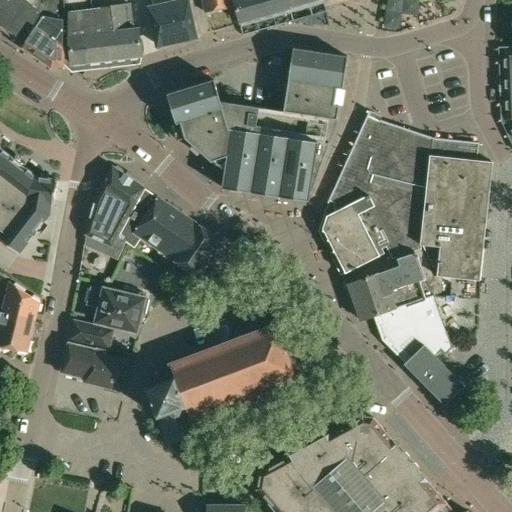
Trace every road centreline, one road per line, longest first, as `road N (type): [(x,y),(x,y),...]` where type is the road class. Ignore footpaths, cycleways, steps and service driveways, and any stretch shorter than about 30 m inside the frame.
road 1 (residential): [(112,123),(159,76),(277,37),(385,46),(459,27),(471,13)]
road 2 (residential): [(286,271),(267,304),(159,338),(146,352),(137,453)]
road 3 (residential): [(367,355),(226,440),(137,453)]
road 4 (secondary): [(286,271),(112,123)]
road 5 (secondary): [(503,511),(367,355)]
road 6 (residential): [(30,437),(65,272)]
road 7 (residential): [(511,172),(482,115),(471,13)]
road 8 (residential): [(65,272),(76,199),(112,123)]
road 9 (secondary): [(112,123),(0,55)]
